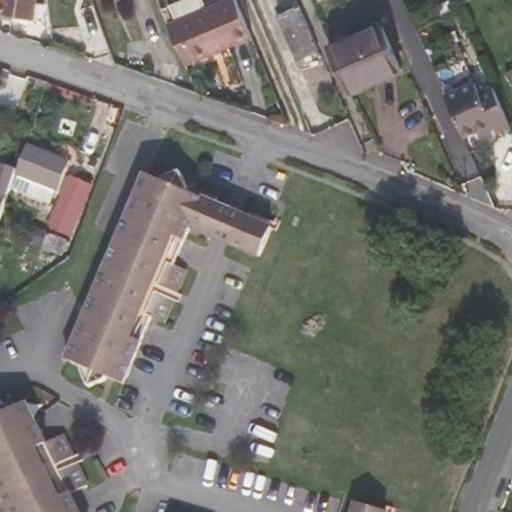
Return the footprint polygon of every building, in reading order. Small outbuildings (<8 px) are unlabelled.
[(32,21),(35,0),(0,0),(0,2),(1,3),(0,8),(0,14),(15,17),(31,21),(32,21)] [(208,0),(188,8),(184,0),(175,0),(160,7),(167,22),(174,19),(222,0),(208,0)] [(191,61),(248,38),(232,0),(222,0),(174,19),(191,61)] [(298,6),(295,0),(264,0),(272,18),(298,6)] [(27,35),(31,21),(15,17),(11,32),(27,35)] [(184,64),(191,61),(174,19),(167,22),(184,64)] [(400,69),(380,26),(331,49),(349,91),(400,69)] [(475,125),(489,118),(491,122),(492,126),(495,124),(492,118),(478,88),(475,89),(470,78),(443,90),(461,131),(475,125)] [(509,119),(491,82),(478,88),(492,118),(495,124),(509,119)] [(475,125),(477,129),(491,122),(489,118),(475,125)] [(100,138),(85,132),(78,153),(92,158),(100,138)] [(58,192),(67,169),(50,161),(52,155),(27,145),(19,169),(17,175),(55,191),(58,192)] [(70,162),(52,155),(50,161),(67,169),(70,162)] [(0,224),(11,191),(17,175),(19,169),(0,163),(0,224)] [(210,236),(222,207),(187,192),(188,190),(181,174),(164,180),(163,182),(147,175),(90,309),(67,362),(81,369),(81,371),(88,389),(106,382),(107,380),(124,387),(142,343),(153,319),(164,322),(174,299),(176,295),(186,271),(175,266),(185,242),(191,228),(210,236)] [(50,205),(55,191),(17,175),(11,191),(50,205)] [(90,187),(69,179),(52,229),(70,237),(90,187)] [(223,242),(232,246),(244,216),(234,212),(222,207),(210,236),(223,242)] [(272,229),(244,216),(232,246),(260,257),(272,229)] [(70,244),(48,235),(43,249),(65,258),(70,244)] [(0,511),(80,511),(73,496),(73,494),(89,487),(78,463),(75,458),(65,436),(48,444),(45,439),(33,413),(29,405),(18,409),(11,413),(10,409),(0,406),(0,511)] [(357,503),(354,511),(387,511),(357,503)]
